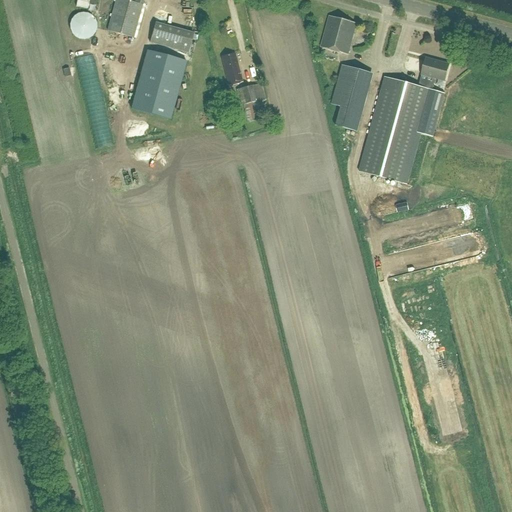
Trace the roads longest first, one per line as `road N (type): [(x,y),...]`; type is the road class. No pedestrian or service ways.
road 1 (unclassified): [(79,511),(0,193)]
road 2 (tertiary): [(511,32),(391,0)]
